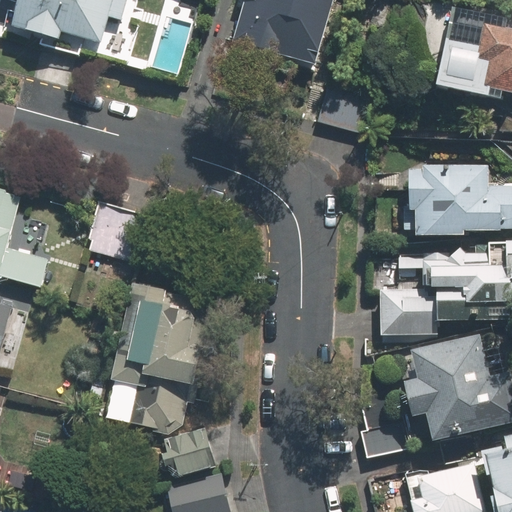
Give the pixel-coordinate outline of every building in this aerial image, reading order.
[(124,22),(129,0),(26,0),(18,30),(63,41),(65,33),(106,44),(113,19),(124,22)] [(254,0),(240,62),(312,79),(316,65),(327,67),(342,0),(254,0)] [(511,8),(466,0),(463,0),(447,85),(511,97),(511,8)] [(473,227),(511,227),(511,181),(495,182),(495,163),(422,162),(422,206),(429,206),(428,231),(473,232),(473,227)] [(0,189),(0,279),(5,281),(6,279),(44,288),(51,261),(9,250),(23,195),(0,189)] [(140,218),(94,207),(84,250),(130,260),(140,218)] [(448,334),(449,320),(511,321),(511,239),(493,239),(493,251),(431,249),(430,255),(405,254),(405,276),(427,276),(427,288),(387,287),(386,332),(448,334)] [(179,429),(209,390),(226,292),(139,277),(115,418),(179,429)] [(0,361),(14,309),(0,305),(0,361)] [(511,368),(503,328),(423,346),(430,377),(416,380),(423,409),(435,407),(442,435),(511,419),(511,368)] [(419,446),(413,421),(391,425),(386,402),(359,408),(370,457),(419,446)] [(204,428),(141,445),(151,484),(215,467),(204,428)] [(511,511),(511,436),(488,444),(509,511),(511,511)] [(494,511),(481,460),(412,478),(421,511),(494,511)] [(231,511),(221,472),(158,488),(163,511),(231,511)]
